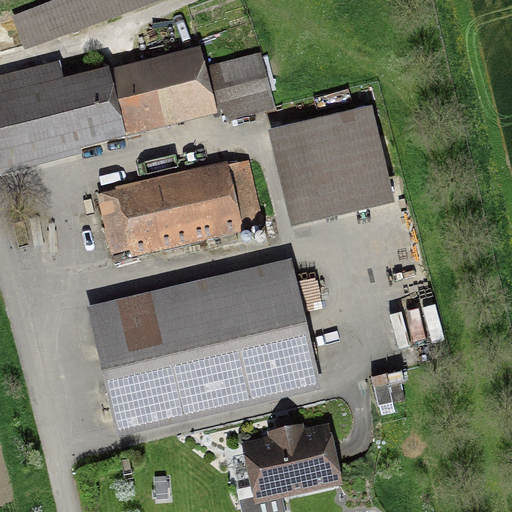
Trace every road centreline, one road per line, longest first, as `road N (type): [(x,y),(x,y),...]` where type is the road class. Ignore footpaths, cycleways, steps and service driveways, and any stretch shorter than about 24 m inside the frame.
road 1 (residential): [(0,268),(66,511)]
road 2 (track): [(189,0),(0,69)]
